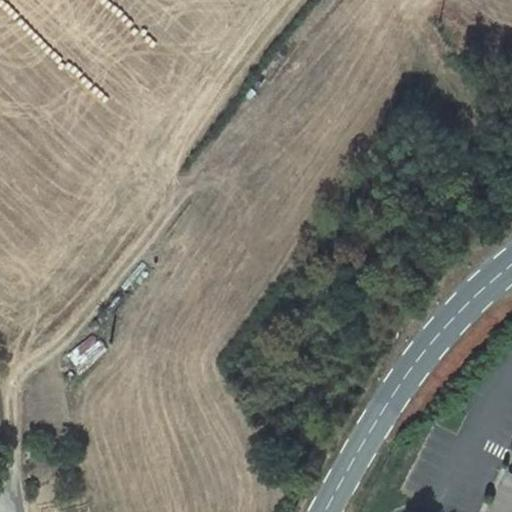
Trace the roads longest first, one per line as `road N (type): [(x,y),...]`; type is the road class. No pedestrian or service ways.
road 1 (primary): [(511,265),(412,365),(326,511)]
road 2 (track): [(0,364),(13,377),(16,486),(0,508)]
